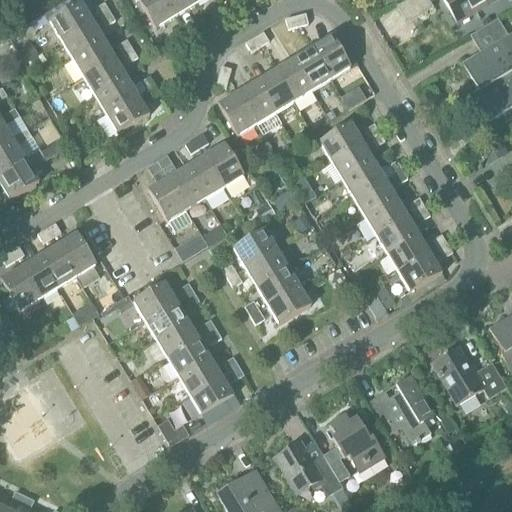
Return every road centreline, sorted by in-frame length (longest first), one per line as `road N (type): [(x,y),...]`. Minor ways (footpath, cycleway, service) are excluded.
road 1 (residential): [(146,478),(462,287),(475,267),(475,244),(342,22),(312,5),(285,9),(214,53),(186,133),(0,235)]
road 2 (residential): [(146,478),(66,343)]
